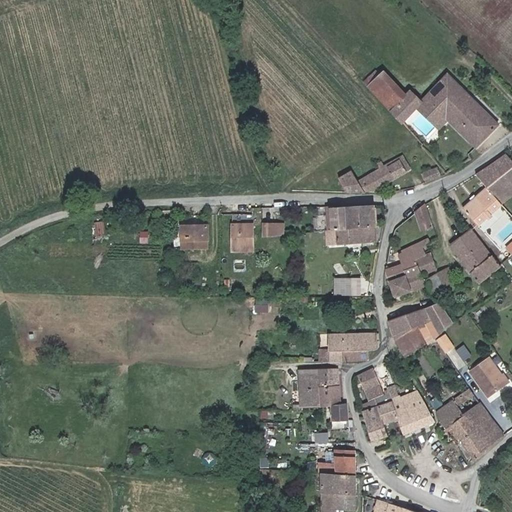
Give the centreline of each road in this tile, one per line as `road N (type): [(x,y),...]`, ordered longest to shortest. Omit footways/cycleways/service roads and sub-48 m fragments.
road 1 (unclassified): [(0,244),(62,215),(106,206),(398,198)]
road 2 (residential): [(398,198),(383,245),(383,352),(349,375),(349,388),(367,447),(386,477),(465,511)]
road 3 (unclassified): [(398,198),(473,167),(511,138)]
